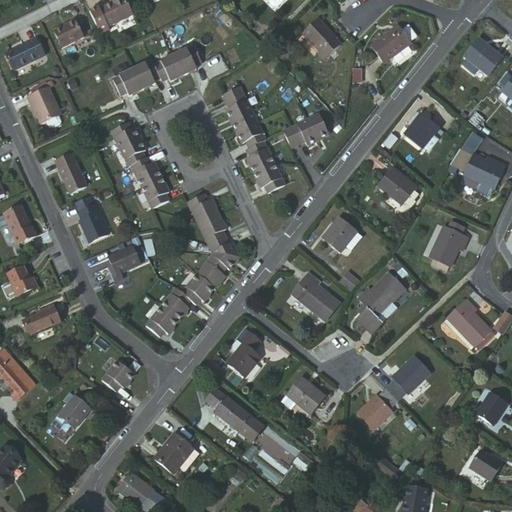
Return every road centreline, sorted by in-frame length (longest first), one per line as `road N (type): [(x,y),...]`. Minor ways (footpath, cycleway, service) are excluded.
road 1 (residential): [(3,116),(93,316),(174,381)]
road 2 (residential): [(272,258),(462,20)]
road 3 (residential): [(224,168),(193,99),(151,118),(183,187)]
road 4 (residential): [(91,495),(94,480),(174,381)]
road 5 (residential): [(348,367),(316,367),(235,304)]
road 6 (residential): [(347,24),(375,3),(403,0),(462,20)]
road 7 (residential): [(511,205),(479,275),(510,310)]
